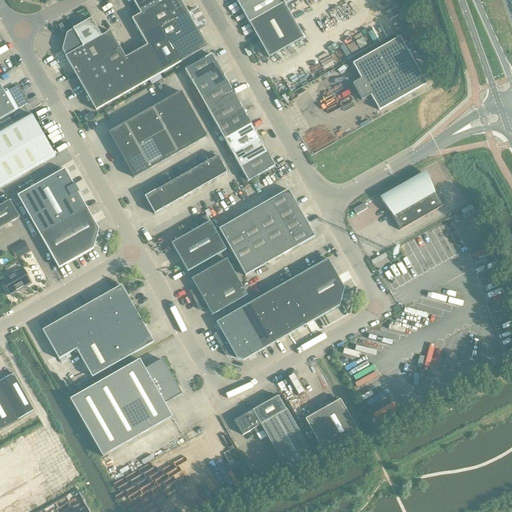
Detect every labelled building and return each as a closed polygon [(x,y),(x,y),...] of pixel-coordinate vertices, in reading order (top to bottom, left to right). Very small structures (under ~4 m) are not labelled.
[(132,0),(140,14),(140,15),(158,4),(166,0),(132,0)] [(166,0),(158,4),(168,22),(187,12),(180,0),(166,0)] [(283,4),(284,5),(293,0),(235,0),(249,24),(283,4)] [(132,19),(142,37),(160,27),(168,22),(158,4),(140,15),(140,14),(132,19)] [(284,5),(283,4),(249,24),(268,58),(303,39),(284,5)] [(197,29),(187,12),(168,22),(160,27),(170,44),(197,29)] [(101,37),(91,19),(73,29),(83,47),(101,37)] [(180,63),(170,44),(160,27),(142,37),(147,46),(162,73),(180,63)] [(65,57),(66,57),(83,47),(73,29),(72,29),(73,30),(67,34),(62,50),(66,57),(65,57)] [(207,48),(197,29),(170,44),(180,63),(207,48)] [(101,37),(83,47),(93,65),(102,60),(120,50),(110,32),(101,37)] [(361,80),(352,85),(357,93),(413,61),(399,38),(352,64),(361,80)] [(147,46),(125,58),(140,86),(162,73),(147,46)] [(65,57),(66,59),(75,75),(93,65),(83,47),(66,57),(65,57)] [(140,86),(125,58),(120,50),(102,60),(112,78),(122,96),(140,86)] [(200,80),(200,81),(206,77),(220,69),(211,55),(204,59),(185,70),(193,85),(200,80)] [(75,75),(85,93),(112,78),(102,60),(93,65),(75,75)] [(379,111),(426,84),(413,61),(357,93),(361,101),(370,96),(379,111)] [(214,91),(227,83),(220,69),(206,77),(214,91)] [(200,80),(193,85),(208,112),(235,97),(227,83),(214,91),(206,77),(200,81),(200,80)] [(85,93),(96,111),(122,96),(112,78),(85,93)] [(0,119),(27,104),(17,86),(4,93),(0,85),(0,119)] [(124,124),(108,133),(117,149),(125,163),(134,178),(150,169),(164,161),(178,153),(192,145),(206,137),(193,115),(181,92),(166,100),(152,108),(138,116),(124,124)] [(225,121),(243,111),(235,97),(208,112),(216,126),(225,121)] [(233,135),(251,125),(243,111),(225,121),(233,135)] [(0,188),(55,157),(31,115),(0,132),(0,188)] [(225,121),(216,126),(232,154),(259,139),(251,125),(233,135),(225,121)] [(240,168),(267,153),(259,139),(232,154),(240,168)] [(268,171),(275,167),(267,153),(240,168),(248,182),(267,171),(268,171)] [(227,173),(217,156),(208,161),(217,179),(227,173)] [(217,179),(208,161),(199,166),(209,184),(217,179)] [(209,184),(199,166),(190,171),(200,189),(209,184)] [(64,170),(17,196),(40,236),(87,209),(64,170)] [(200,189),(190,171),(182,176),(191,193),(200,189)] [(425,172),(379,198),(382,202),(391,213),(390,214),(399,231),(443,206),(427,177),(425,172)] [(191,193),(182,176),(173,181),(183,198),(191,193)] [(183,198),(173,181),(164,186),(174,203),(183,198)] [(174,203),(164,186),(156,191),(165,208),(174,203)] [(288,190),(265,203),(271,215),(295,202),(288,190)] [(144,197),(154,215),(165,208),(156,191),(144,197)] [(9,201),(0,206),(0,229),(19,218),(9,201)] [(278,227),(301,214),(295,202),(271,215),(278,227)] [(265,203),(249,212),(263,236),(278,227),(271,215),(265,203)] [(93,249),(98,230),(87,209),(40,236),(58,269),(93,249)] [(249,212),(234,221),(247,244),(263,236),(249,212)] [(284,238),(308,225),(301,214),(278,227),(284,238)] [(187,273),(226,251),(206,216),(194,223),(197,229),(171,244),(187,273)] [(229,224),(218,230),(232,253),(247,244),(234,221),(229,224)] [(291,250),(315,237),(308,225),(284,238),(291,250)] [(291,250),(284,238),(278,227),(263,236),(276,259),(291,250)] [(261,268),(276,259),(263,236),(247,244),(261,268)] [(25,242),(15,248),(20,257),(30,251),(25,242)] [(245,277),(261,268),(247,244),(232,253),(245,277)] [(196,289),(189,293),(195,302),(237,278),(226,260),(191,280),(196,289)] [(337,276),(328,260),(283,285),(292,301),(307,293),(337,276)] [(23,268),(2,280),(11,296),(31,284),(23,268)] [(339,306),(344,289),(337,276),(307,293),(321,317),(339,306)] [(212,316),(247,296),(237,278),(195,302),(200,311),(207,307),(212,316)] [(292,301),(283,285),(268,293),(291,334),(306,325),(292,301)] [(154,343),(121,286),(82,308),(114,365),(154,343)] [(291,334),(268,293),(253,302),(276,342),(291,334)] [(292,301),(306,325),(321,317),(307,293),(292,301)] [(276,342),(253,302),(239,310),(247,326),(262,351),(276,342)] [(76,350),(92,378),(114,365),(82,308),(42,331),(59,360),(76,350)] [(213,335),(218,343),(247,326),(239,310),(216,323),(220,331),(213,335)] [(243,361),(262,351),(247,326),(218,343),(225,356),(243,361)] [(162,360),(145,370),(139,360),(70,400),(102,457),(172,418),(164,405),(182,395),(162,360)] [(0,430),(35,411),(13,374),(0,381),(0,430)] [(286,471),(313,456),(287,410),(286,411),(278,397),(279,397),(278,396),(234,422),(235,422),(243,436),(253,429),(256,435),(263,431),(286,471)] [(324,453),(359,435),(340,400),(305,420),(324,453)] [(50,444),(41,449),(49,464),(58,459),(50,444)] [(41,449),(32,454),(40,469),(49,464),(41,449)] [(32,454),(23,459),(31,474),(40,469),(32,454)] [(23,459),(14,465),(22,479),(31,474),(23,459)] [(58,459),(49,464),(57,477),(66,472),(58,459)] [(49,464),(40,469),(48,482),(57,477),(49,464)] [(14,465),(7,469),(15,483),(22,479),(14,465)] [(7,469),(0,472),(0,474),(8,487),(15,483),(7,469)] [(40,469),(31,474),(39,487),(48,482),(40,469)] [(31,474),(22,479),(30,492),(39,487),(31,474)] [(22,479),(15,483),(22,496),(30,492),(22,479)] [(15,483),(8,487),(15,501),(22,496),(15,483)] [(8,487),(0,492),(8,505),(15,501),(8,487)]
